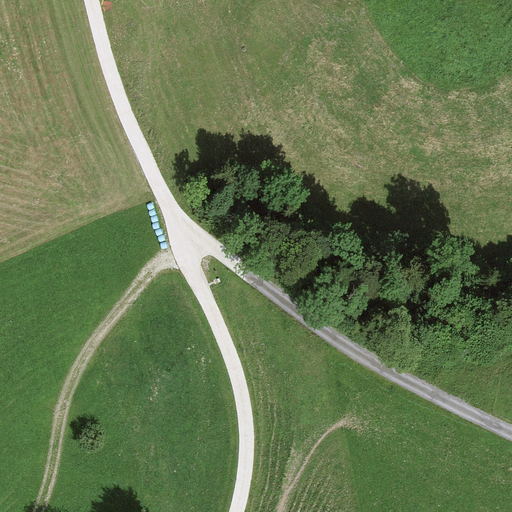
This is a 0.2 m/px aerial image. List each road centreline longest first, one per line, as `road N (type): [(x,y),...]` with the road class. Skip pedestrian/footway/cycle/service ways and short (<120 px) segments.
road 1 (track): [(92,0),(120,101),(180,226),(349,346),(511,432)]
road 2 (track): [(38,511),(77,369),(158,263),(186,247)]
road 3 (track): [(180,226),(241,392),(246,439),(236,511)]
